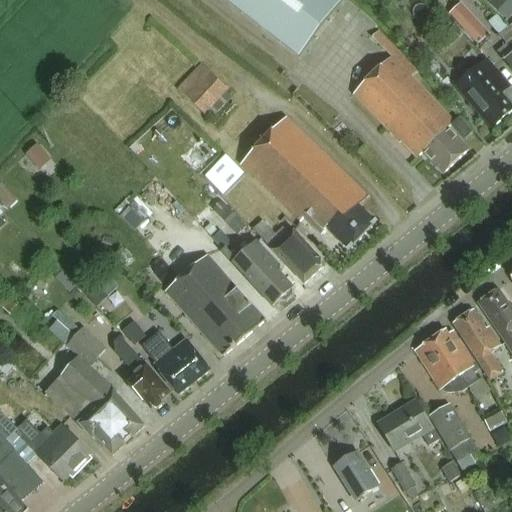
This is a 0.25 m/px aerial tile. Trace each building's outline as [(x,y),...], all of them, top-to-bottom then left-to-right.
[(223,0),(299,59),(343,1),(341,0),(223,0)] [(508,23),(511,19),(511,0),(494,0),(489,6),(508,23)] [(477,47),(488,36),(473,20),(462,30),(477,47)] [(508,47),(511,43),(511,35),(508,31),(500,38),(508,47)] [(511,89),(460,32),(451,39),(478,70),(455,89),(492,131),(511,114),(511,108),(501,97),(511,89)] [(418,160),(421,157),(442,179),(469,153),(447,130),(454,124),(411,78),(416,73),(398,54),(378,34),(371,41),(391,60),(354,97),(401,146),(403,144),(418,160)] [(511,52),(508,47),(498,56),(511,72),(511,52)] [(210,124),(231,101),(226,96),(228,93),(201,67),(177,93),(210,124)] [(465,143),(473,135),(459,119),(451,128),(465,143)] [(328,233),(350,254),(377,226),(360,209),(368,200),(286,121),(241,167),(301,224),(305,221),(323,238),(328,233)] [(26,157),(41,172),(52,161),(37,146),(26,157)] [(244,177),(226,158),(205,178),(223,197),(244,177)] [(0,185),(0,199),(11,210),(19,201),(2,184),(0,185)] [(136,231),(144,224),(130,209),(122,217),(136,231)] [(254,232),(273,253),(305,287),(326,267),(294,234),(289,239),(283,231),(275,238),(263,224),(254,232)] [(294,292),(281,277),(281,270),(257,244),(237,262),(226,251),(222,254),(274,311),(294,292)] [(131,260),(123,251),(117,256),(125,265),(131,260)] [(208,258),(167,294),(224,359),(266,323),(208,258)] [(511,356),(511,309),(499,291),(478,306),(502,340),(511,356)] [(0,307),(13,319),(21,309),(8,298),(0,307)] [(492,355),(501,349),(489,330),(487,332),(474,313),(454,326),(478,364),(491,383),(504,375),(492,355)] [(146,339),(135,326),(125,334),(136,347),(146,339)] [(114,459),(124,449),(145,429),(118,399),(116,395),(89,370),(107,352),(84,331),(67,349),(80,361),(46,397),(80,427),(94,442),(96,440),(114,459)] [(449,338),(445,333),(433,342),(465,392),(478,384),(473,377),(479,374),(475,368),(453,334),(449,338)] [(154,367),(155,368),(180,398),(211,373),(188,343),(185,344),(184,343),(173,352),(160,334),(142,349),(155,366),(154,367)] [(171,395),(147,367),(146,367),(121,340),(117,343),(118,353),(138,375),(127,383),(152,412),(171,395)] [(452,396),(462,395),(465,392),(433,342),(416,353),(440,392),(445,395),(452,396)] [(396,454),(404,449),(422,438),(428,448),(438,442),(432,432),(433,431),(417,404),(379,427),(396,454)] [(475,454),(448,408),(428,420),(460,475),(472,468),(467,458),(475,454)] [(499,411),(483,420),(490,434),(507,425),(499,411)] [(93,457),(85,449),(63,428),(48,443),(28,422),(11,439),(21,449),(31,459),(35,455),(65,485),(93,457)] [(0,511),(28,511),(27,511),(20,503),(42,484),(14,451),(13,451),(0,437),(0,511)] [(356,503),(379,489),(358,456),(336,470),(356,503)] [(461,479),(453,465),(443,472),(451,485),(461,479)] [(391,473),(406,496),(416,490),(402,466),(391,473)]
